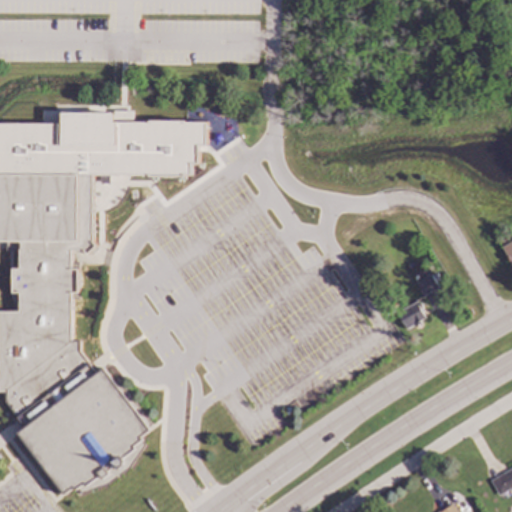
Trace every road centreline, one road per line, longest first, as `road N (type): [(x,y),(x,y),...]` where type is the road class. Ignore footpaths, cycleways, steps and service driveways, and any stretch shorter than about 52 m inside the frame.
road 1 (secondary): [(511,316),(215,511)]
road 2 (secondary): [(276,511),(511,359)]
road 3 (residential): [(341,511),(511,401)]
